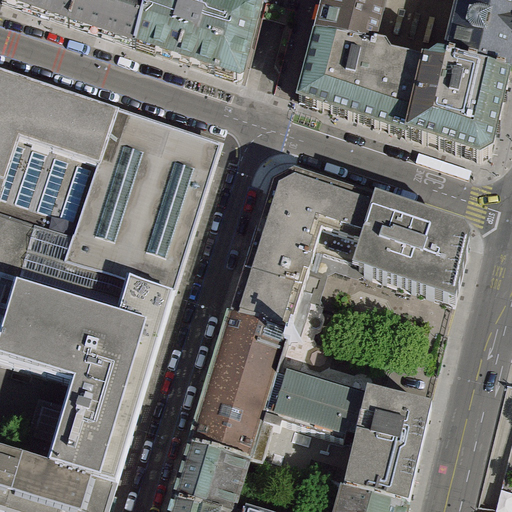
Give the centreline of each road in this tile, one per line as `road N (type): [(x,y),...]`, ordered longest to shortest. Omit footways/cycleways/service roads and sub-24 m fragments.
road 1 (residential): [(141,511),(259,128)]
road 2 (residential): [(0,42),(259,128)]
road 3 (residential): [(259,128),(511,214)]
road 4 (secondary): [(511,284),(455,511)]
